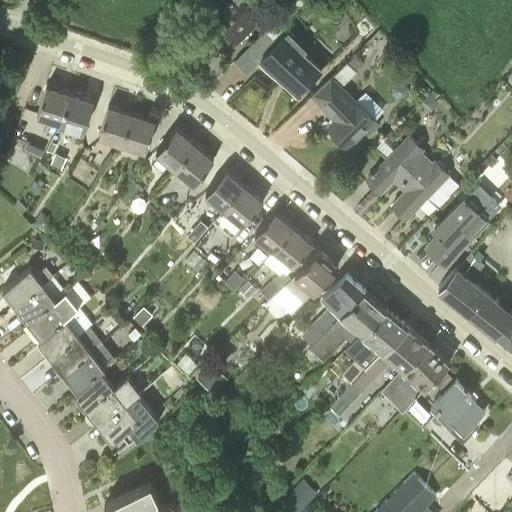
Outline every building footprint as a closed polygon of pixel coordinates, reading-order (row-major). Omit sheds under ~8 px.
[(265,7),(263,6),(269,0),(209,0),(198,12),(219,34),(217,36),(227,45),(244,27),(249,27),(249,22),(265,7)] [(304,51),(308,48),(277,17),(235,60),(247,72),(261,59),(296,94),(321,70),(304,51)] [(353,65),(356,69),(363,61),(355,53),(348,60),(353,65)] [(348,60),(331,77),(313,95),(335,120),(329,126),(348,145),(374,119),(343,84),(357,70),(356,69),(348,60)] [(61,119),(71,90),(47,82),(38,111),(61,119)] [(85,127),(94,98),(71,90),(61,119),(85,127)] [(438,101),(429,91),(419,100),(429,110),(438,101)] [(123,140),(132,111),(109,103),(99,132),(123,140)] [(123,140),(147,148),(156,119),(132,111),(123,140)] [(176,165),(196,141),(176,125),(157,149),(176,165)] [(401,182),(428,155),(423,150),(425,147),(411,132),(394,149),(383,137),(375,145),(387,157),(368,176),(381,190),(395,176),(401,182)] [(176,165),(195,180),(214,157),(196,141),(176,165)] [(449,173),(450,172),(436,158),(433,160),(428,155),(401,182),(407,188),(393,202),(407,215),(426,196),(438,207),(461,185),(449,173)] [(225,206),(245,183),(226,167),(206,190),(225,206)] [(225,206),(244,222),(264,199),(245,183),(225,206)] [(446,260),(488,219),(463,195),(431,227),(437,233),(428,242),(446,260)] [(27,207),(18,198),(15,204),(22,212),(27,207)] [(274,248),(294,225),(275,209),(255,232),(274,248)] [(34,222),(45,230),(50,223),(48,214),(42,210),(34,222)] [(194,226),(201,233),(208,225),(201,219),(194,226)] [(274,248),(293,265),(313,242),(294,225),(274,248)] [(43,248),(44,239),(33,238),(32,247),(43,248)] [(313,287),(316,289),(338,264),(318,246),(292,276),(285,284),(302,301),(313,287)] [(511,306),(474,276),(485,262),(472,250),(459,264),(457,263),(439,286),(511,344),(511,306)] [(17,302),(44,280),(53,273),(46,263),(36,271),(31,264),(4,285),(17,302)] [(281,288),(292,276),(284,268),(273,279),(280,287),(281,288)] [(235,271),(226,280),(236,289),(245,280),(235,271)] [(308,343),(366,287),(347,271),(324,294),(333,303),(310,325),(314,329),(307,335),(303,332),(295,340),(304,348),(308,343)] [(77,272),(70,277),(74,282),(81,276),(77,272)] [(239,286),(249,295),(257,287),(247,278),(239,286)] [(273,279),(272,278),(260,289),(268,297),(280,287),(273,279)] [(29,318),(56,296),(44,280),(17,302),(29,318)] [(362,329),(387,305),(366,287),(308,343),(318,352),(322,355),(346,331),(350,335),(359,326),(362,329)] [(42,334),(66,316),(80,305),(66,288),(56,296),(29,318),(42,334)] [(133,315),(142,325),(153,314),(144,305),(133,315)] [(409,324),(408,323),(387,305),(362,329),(374,339),(356,356),(366,365),(409,324)] [(52,353),(79,332),(66,316),(42,334),(39,337),(52,353)] [(406,365),(430,341),(409,324),(366,365),(352,379),(360,387),(392,354),(406,365)] [(142,333),(136,326),(128,333),(134,340),(142,333)] [(65,369),(92,348),(79,332),(52,353),(65,369)] [(403,409),(405,407),(422,390),(450,361),(430,341),(406,365),(382,388),(403,409)] [(78,386),(101,367),(105,365),(92,348),(65,369),(78,386)] [(352,379),(366,365),(356,356),(342,370),(352,379)] [(197,375),(214,391),(227,377),(211,361),(197,375)] [(87,405),(114,384),(101,367),(78,386),(75,388),(87,405)] [(445,368),(433,380),(443,390),(455,378),(445,368)] [(100,421),(141,389),(128,373),(114,384),(87,405),(100,421)] [(456,377),(436,399),(434,401),(432,403),(438,409),(447,418),(448,416),(464,431),(486,408),(470,393),(472,392),(470,390),(456,377)] [(160,420),(139,391),(141,390),(141,389),(100,421),(113,438),(120,432),(129,444),(160,420)] [(434,401),(422,390),(405,407),(423,425),(431,416),(438,409),(432,403),(434,401)] [(341,414),(352,402),(342,393),(331,405),(341,414)] [(250,456),(242,463),(250,474),(258,467),(250,456)] [(434,511),(426,503),(435,494),(413,471),(375,508),(378,511),(434,511)] [(158,511),(152,499),(160,495),(152,479),(105,500),(110,511),(158,511)] [(280,501),(290,511),(298,511),(308,503),(293,487),(280,501)]
